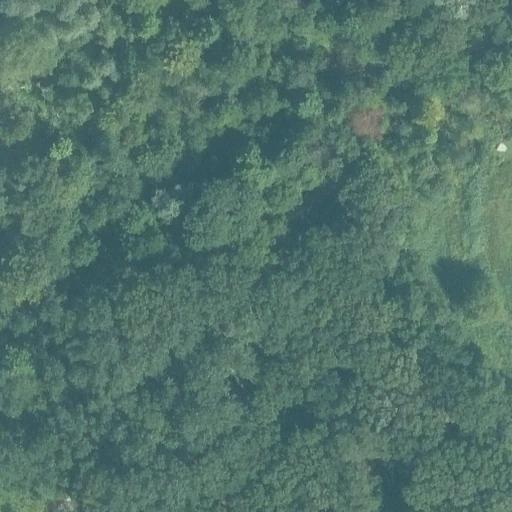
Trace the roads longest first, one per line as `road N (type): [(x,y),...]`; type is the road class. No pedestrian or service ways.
road 1 (track): [(64,511),(138,394),(435,72)]
road 2 (track): [(435,72),(290,0)]
